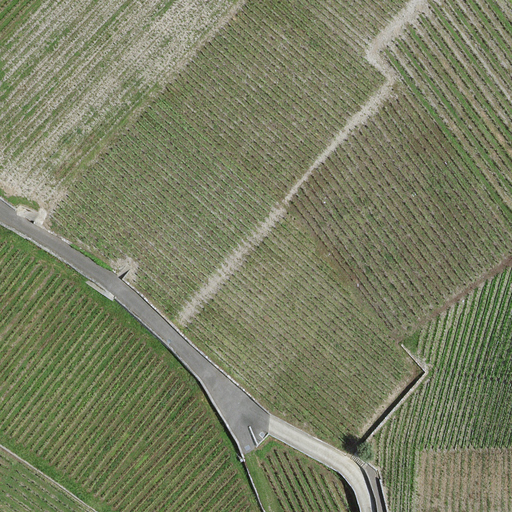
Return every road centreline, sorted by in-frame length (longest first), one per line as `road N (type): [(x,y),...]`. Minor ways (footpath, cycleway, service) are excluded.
road 1 (residential): [(0,205),(110,283),(233,407)]
road 2 (track): [(271,511),(233,407),(344,462),(369,511)]
